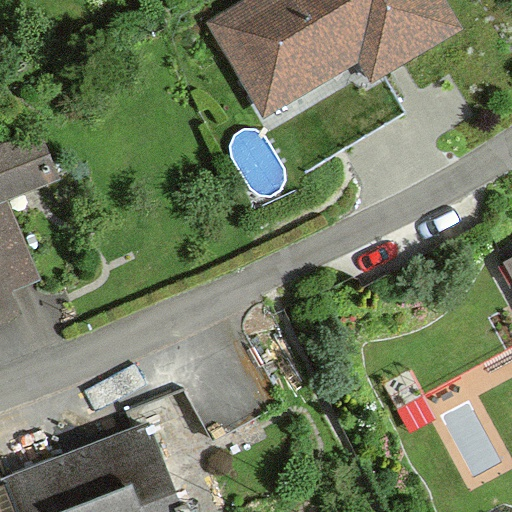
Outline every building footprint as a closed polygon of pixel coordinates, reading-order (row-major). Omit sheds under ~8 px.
[(370,71),(372,70),(443,28),(426,0),(263,0),(216,28),(244,76),(279,55),(297,86),(357,50),(370,71)] [(0,294),(0,288),(27,277),(0,212),(0,197),(48,178),(32,138),(0,150),(0,319),(9,316),(0,294)] [(511,259),(500,266),(511,287),(511,259)] [(212,436),(283,397),(248,333),(176,371),(212,436)] [(0,511),(184,511),(182,506),(175,509),(144,429),(74,457),(77,465),(64,471),(61,462),(0,486),(0,511)]
